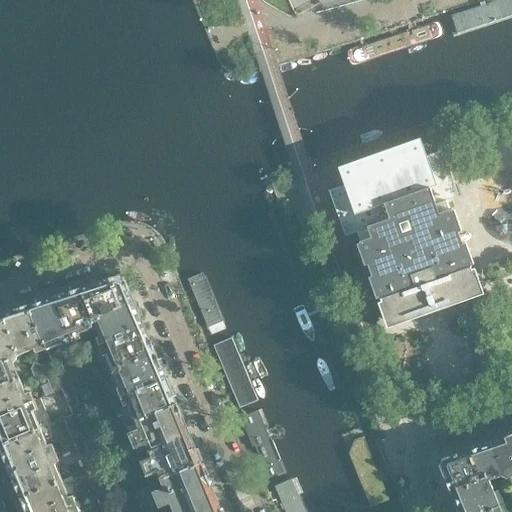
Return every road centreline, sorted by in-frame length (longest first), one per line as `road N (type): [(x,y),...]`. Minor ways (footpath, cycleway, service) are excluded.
road 1 (residential): [(0,294),(119,259),(144,270),(244,511)]
road 2 (residential): [(436,511),(411,444),(511,410)]
